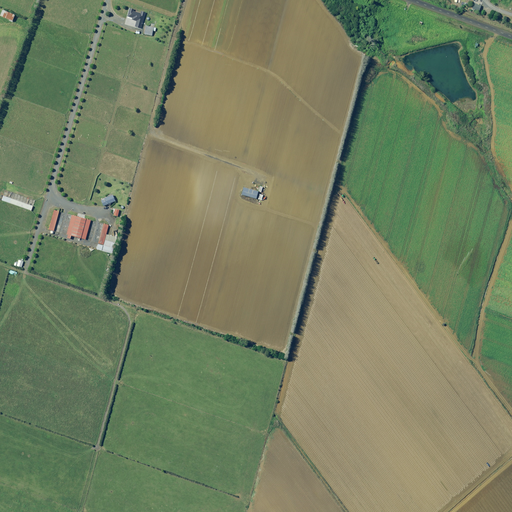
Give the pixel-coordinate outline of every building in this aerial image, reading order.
[(15,15),(3,10),(2,13),(0,11),(0,14),(1,15),(0,16),(13,21),(15,15)] [(139,24),(139,26),(142,26),(141,24),(146,22),(143,16),(131,21),(133,26),(139,24)] [(156,27),(146,26),(145,35),(152,36),(153,31),(156,31),(156,27)] [(258,192),(244,188),(242,195),(257,199),(258,192)] [(33,206),(3,196),(2,200),(31,211),(33,206)] [(112,204),(112,203),(116,202),(114,196),(106,198),(109,204),(110,203),(111,204),(112,204)] [(63,213),(54,210),(49,230),(58,232),(63,213)] [(96,222),(83,218),(84,215),(78,213),(77,216),(68,214),(63,233),(68,235),(67,238),(70,239),(71,236),(90,241),(96,222)] [(112,254),(117,238),(106,235),(109,225),(100,223),(99,226),(94,242),(103,245),(103,246),(98,244),(96,249),(102,251),(112,254)] [(16,260),(15,265),(22,267),(23,262),(18,260),(19,259),(21,260),(22,256),(16,255),(15,257),(17,258),(16,260)]
